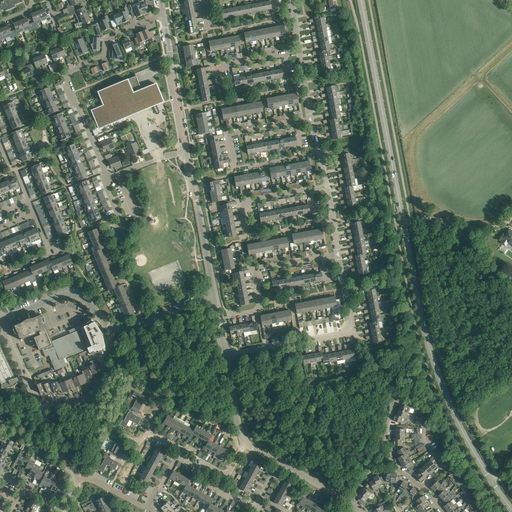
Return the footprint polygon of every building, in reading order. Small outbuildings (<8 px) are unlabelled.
[(1,7),(0,7),(0,10),(5,9),(6,11),(16,7),(15,5),(20,3),(19,0),(1,7)] [(69,11),(74,9),(73,6),(79,3),(77,0),(69,0),(67,1),(68,5),(67,5),(69,11)] [(192,3),(199,2),(198,0),(191,0),(192,0),(184,2),(185,8),(193,7),(193,6),(192,3)] [(334,0),(329,0),(324,1),(325,5),(328,5),(329,10),(336,8),(334,0)] [(140,5),(143,15),(149,12),(145,3),(144,1),(138,3),(140,5)] [(137,17),(143,15),(140,5),(134,8),(137,17)] [(200,8),(199,5),(193,6),(193,7),(185,8),(186,15),(194,13),(194,9),(200,8)] [(77,18),(87,14),(84,7),(75,11),(74,9),(69,11),(71,15),(75,14),(77,18)] [(129,13),(127,9),(127,7),(123,9),(124,12),(119,14),(123,23),(129,21),(126,14),(129,13)] [(52,20),(49,14),(46,15),(44,9),(38,12),(42,22),(46,20),(47,22),(52,20)] [(226,19),(229,19),(227,10),(221,11),(222,19),(226,18),(226,19)] [(201,14),(201,11),(194,13),(186,15),(187,21),(196,20),(195,19),(195,16),(201,14)] [(37,24),(42,22),(38,12),(31,15),(34,22),(32,23),(34,29),(39,27),(37,24)] [(123,23),(119,14),(114,16),(113,13),(110,15),(112,20),(115,20),(117,25),(123,23)] [(76,29),(82,27),(81,24),(89,21),(87,14),(77,18),(79,23),(74,25),(76,29)] [(104,20),(99,22),(103,31),(109,29),(107,22),(109,21),(107,15),(103,17),(104,20)] [(202,21),(202,18),(195,19),(196,20),(187,21),(189,28),(197,26),(197,25),(196,22),(202,21)] [(317,26),(325,24),(324,18),(316,19),(309,20),(310,23),(316,22),(317,25),(317,26)] [(34,29),(32,23),(29,24),(26,19),(20,21),(24,31),(29,29),(30,31),(34,29)] [(20,33),(24,31),(20,21),(13,24),(16,30),(13,31),(16,37),(20,35),(20,33)] [(204,27),(203,24),(197,25),(197,26),(189,28),(190,34),(198,33),(197,28),(204,27)] [(16,37),(13,31),(11,32),(8,26),(2,29),(6,39),(10,37),(11,39),(16,37)] [(150,42),(151,42),(155,40),(152,32),(149,34),(147,29),(141,32),(145,41),(148,39),(150,42)] [(142,42),(145,41),(141,32),(136,34),(137,38),(134,40),(137,47),(143,45),(142,42)] [(82,38),(75,42),(76,45),(79,44),(81,48),(78,49),(80,55),(88,52),(82,38)] [(100,38),(95,38),(93,38),(93,44),(90,45),(92,48),(94,53),(99,51),(100,51),(99,50),(100,38)] [(131,47),(130,43),(128,39),(127,39),(127,38),(124,39),(124,40),(121,41),(125,50),(131,47)] [(112,51),(112,59),(119,59),(119,56),(122,55),(117,43),(112,45),(114,50),(112,51)] [(56,50),(59,57),(60,60),(66,57),(63,51),(64,50),(63,50),(62,47),(56,50)] [(56,59),(59,57),(56,50),(50,52),(54,62),(57,61),(56,59)] [(319,51),(312,53),(313,56),(319,54),(320,58),(328,57),(330,56),(329,50),(327,51),(322,51),(319,52),(319,51)] [(48,64),(46,59),(44,54),(38,57),(42,65),(45,63),(45,66),(48,64)] [(39,66),(42,65),(38,57),(33,59),(37,69),(39,68),(39,66)] [(107,62),(91,69),(93,75),(98,72),(97,71),(103,68),(104,72),(110,69),(107,62)] [(322,71),(327,70),(331,70),(329,63),(321,65),(321,64),(315,65),(315,68),(322,67),(322,71)] [(36,77),(34,71),(31,64),(21,68),(22,72),(23,71),(26,78),(32,76),(33,78),(36,77)] [(205,71),(212,69),(211,66),(204,68),(205,68),(197,70),(198,76),(206,75),(206,74),(205,71)] [(213,76),(212,73),(206,74),(206,75),(198,76),(199,83),(207,81),(207,80),(206,77),(213,76)] [(103,105),(91,110),(99,129),(127,117),(126,113),(145,105),(147,109),(163,102),(156,84),(141,90),(140,87),(140,86),(136,76),(135,76),(98,92),(99,94),(103,105)] [(214,82),(213,79),(207,80),(207,81),(199,83),(200,89),(208,87),(208,83),(214,82)] [(215,88),(215,86),(215,85),(208,87),(200,89),(201,95),(209,94),(209,93),(209,90),(215,88)] [(328,94),(336,93),(335,86),(327,88),(326,87),(320,88),(321,91),(327,90),(328,93),(328,94)] [(40,97),(51,92),(49,87),(38,92),(40,97)] [(42,101),(53,97),(51,92),(40,97),(42,101)] [(216,95),(216,92),(209,93),(209,94),(201,95),(203,102),(211,100),(210,96),(216,95)] [(44,106),(55,101),(53,97),(42,101),(44,106)] [(5,111),(16,106),(14,101),(3,106),(5,111)] [(46,111),(57,106),(55,101),(44,106),(46,111)] [(7,115),(18,111),(16,106),(5,111),(7,115)] [(48,115),(59,111),(57,106),(46,111),(48,115)] [(9,120),(20,116),(18,111),(7,115),(9,120)] [(52,122),(64,118),(62,113),(51,117),(52,122)] [(11,125),(22,120),(20,116),(9,120),(11,125)] [(54,127),(65,122),(64,118),(52,122),(54,127)] [(22,120),(11,125),(13,130),(24,125),(22,120)] [(56,132),(67,127),(65,122),(54,127),(56,132)] [(58,136),(69,132),(67,127),(56,132),(58,136)] [(13,138),(24,134),(22,129),(11,134),(13,138)] [(333,140),(338,139),(341,138),(340,131),(332,133),(332,132),(325,133),(326,136),(332,135),(333,140)] [(60,141),(71,137),(69,132),(58,136),(60,141)] [(15,143),(26,139),(24,134),(13,138),(15,143)] [(218,138),(224,137),(224,134),(217,135),(217,136),(209,137),(211,144),(219,142),(218,142),(218,138)] [(17,148),(28,143),(26,139),(15,143),(17,148)] [(113,149),(114,148),(111,141),(110,142),(109,139),(101,142),(104,149),(107,148),(108,150),(109,150),(113,149)] [(225,144),(225,141),(218,142),(219,142),(211,144),(212,150),(220,149),(220,148),(219,145),(225,144)] [(19,152),(30,148),(28,143),(17,148),(19,152)] [(138,149),(136,144),(136,143),(132,145),(129,146),(130,147),(127,148),(130,155),(137,153),(136,150),(138,149)] [(65,153),(76,149),(74,144),(63,148),(65,153)] [(227,150),(226,147),(220,148),(220,149),(212,150),(213,157),(221,155),(220,151),(227,150)] [(21,157),(32,152),(30,148),(19,152),(21,157)] [(67,158),(78,153),(76,149),(65,153),(67,158)] [(32,152),(21,157),(23,162),(34,157),(32,152)] [(69,163),(80,158),(78,153),(67,158),(69,163)] [(228,156),(227,153),(221,155),(213,157),(214,163),(222,162),(222,161),(221,158),(228,156)] [(342,162),(350,160),(349,153),(341,155),(341,154),(335,156),(335,159),(342,157),(342,161),(342,162)] [(121,166),(119,162),(120,162),(119,159),(118,160),(116,157),(109,160),(112,167),(115,166),(115,168),(121,166)] [(71,167),(82,163),(80,158),(69,163),(71,167)] [(229,163),(229,160),(222,161),(222,162),(214,163),(215,170),(223,168),(223,164),(229,163)] [(32,172),(43,168),(41,163),(30,167),(32,172)] [(73,172),(84,167),(82,163),(71,167),(73,172)] [(75,176),(86,172),(84,167),(73,172),(75,176)] [(34,177),(45,172),(43,168),(32,172),(34,177)] [(36,181),(47,177),(45,172),(34,177),(36,181)] [(86,172),(75,176),(77,181),(88,177),(86,172)] [(38,186),(49,182),(47,177),(36,181),(38,186)] [(15,191),(20,189),(15,178),(10,180),(15,191)] [(10,193),(15,191),(10,180),(6,182),(10,193)] [(75,185),(77,190),(88,186),(94,183),(93,182),(90,183),(89,180),(75,185)] [(6,194),(10,193),(6,182),(1,183),(6,194)] [(40,191),(51,186),(49,182),(38,186),(40,191)] [(42,196),(53,191),(51,186),(40,191),(42,196)] [(79,195),(90,190),(88,186),(77,190),(79,195)] [(81,199),(92,195),(90,190),(79,195),(81,199)] [(45,203),(56,199),(54,194),(43,198),(45,203)] [(83,204),(94,200),(92,195),(81,199),(83,204)] [(356,205),(358,205),(357,198),(355,199),(347,200),(340,201),(341,204),(347,203),(348,207),(356,205)] [(47,208),(58,203),(56,199),(45,203),(47,208)] [(85,209),(96,204),(94,200),(83,204),(85,209)] [(231,206),(237,205),(236,201),(230,202),(230,204),(222,205),(223,212),(231,210),(231,209),(231,206)] [(49,212),(60,208),(58,203),(47,208),(49,212)] [(86,213),(97,209),(96,204),(85,209),(86,213)] [(51,217),(62,213),(60,208),(49,212),(51,217)] [(232,212),(238,211),(238,208),(231,209),(231,210),(223,212),(224,218),(232,216),(232,212)] [(88,218),(99,213),(97,209),(86,213),(88,218)] [(53,222),(64,217),(62,213),(51,217),(53,222)] [(88,218),(90,223),(101,218),(99,213),(88,218)] [(265,222),(267,222),(265,213),(259,214),(261,222),(264,221),(265,222)] [(239,218),(239,215),(232,216),(224,218),(226,224),(234,223),(234,222),(233,219),(239,218)] [(54,226),(65,222),(64,217),(53,222),(54,226)] [(241,224),(240,221),(234,222),(234,223),(226,224),(227,231),(235,229),(234,225),(241,224)] [(56,231),(67,226),(65,222),(54,226),(56,231)] [(56,231),(58,236),(69,231),(67,226),(56,231)] [(224,231),(225,238),(236,236),(235,232),(242,230),(241,227),(235,229),(227,231),(224,231)] [(36,241),(40,239),(36,228),(31,230),(36,241)] [(99,234),(98,232),(97,229),(87,233),(89,237),(99,234)] [(31,243),(36,241),(31,230),(26,232),(31,243)] [(511,231),(510,230),(501,244),(506,247),(509,243),(511,245),(511,231)] [(101,234),(100,233),(100,231),(98,232),(99,234),(89,237),(91,242),(101,238),(99,235),(101,234)] [(26,245),(31,243),(26,232),(22,234),(26,245)] [(22,247),(26,245),(22,234),(17,236),(22,247)] [(17,249),(22,247),(17,236),(13,238),(17,249)] [(12,251),(17,249),(13,238),(8,240),(12,251)] [(103,243),(102,242),(101,238),(91,242),(93,247),(103,243)] [(8,253),(12,251),(8,240),(3,242),(8,253)] [(355,242),(349,243),(350,246),(356,245),(357,248),(357,249),(365,247),(369,247),(368,240),(364,241),(356,242),(355,242)] [(105,244),(104,242),(104,241),(102,242),(103,243),(93,247),(95,251),(102,249),(105,248),(103,245),(105,244)] [(104,254),(103,252),(102,249),(95,251),(93,253),(95,258),(104,254)] [(106,254),(106,253),(105,252),(103,252),(104,254),(95,258),(96,262),(106,258),(104,255),(106,254)] [(69,254),(65,256),(65,254),(62,255),(62,257),(64,256),(68,266),(73,264),(69,254)] [(63,268),(68,266),(64,256),(62,257),(59,258),(63,268)] [(59,258),(56,260),(55,258),(52,259),(53,261),(54,260),(58,269),(63,268),(59,258)] [(108,263),(107,262),(106,258),(96,262),(98,267),(108,263)] [(49,260),(45,261),(45,259),(42,260),(42,262),(44,262),(48,271),(52,269),(50,262),(49,260)] [(53,271),(58,269),(54,260),(53,261),(50,262),(52,269),(53,271)] [(110,264),(109,262),(109,261),(107,262),(108,263),(98,267),(100,272),(110,268),(108,265),(110,264)] [(43,273),(48,271),(44,262),(42,262),(39,263),(43,273)] [(39,263),(36,265),(35,263),(32,264),(33,266),(34,265),(38,275),(43,273),(39,263)] [(34,276),(38,275),(34,265),(33,266),(30,267),(31,270),(34,276)] [(359,275),(364,274),(367,274),(366,267),(357,269),(357,268),(351,269),(351,272),(358,271),(359,275)] [(111,273),(111,271),(110,268),(100,272),(102,276),(111,273)] [(31,270),(28,271),(27,270),(24,271),(25,273),(26,272),(30,281),(35,279),(34,276),(31,270)] [(114,273),(113,272),(113,270),(111,271),(111,273),(102,276),(104,281),(113,277),(112,274),(114,273)] [(243,274),(250,273),(249,270),(243,271),(235,273),(236,279),(244,278),(244,277),(243,274)] [(25,283),(30,281),(26,272),(25,273),(21,274),(25,283)] [(21,274),(18,275),(17,273),(14,275),(15,276),(16,276),(20,285),(25,283),(21,274)] [(16,287),(20,285),(16,276),(15,276),(12,278),(16,287)] [(251,279),(250,276),(244,277),(244,278),(236,279),(237,286),(245,284),(244,280),(251,279)] [(12,278),(9,279),(8,277),(5,279),(6,280),(7,280),(11,289),(16,287),(12,278)] [(115,282),(115,281),(113,277),(104,281),(106,286),(115,282)] [(6,291),(11,289),(7,280),(6,280),(2,282),(6,291)] [(118,283),(117,281),(117,280),(115,281),(115,282),(106,286),(108,291),(113,289),(117,287),(116,284),(118,283)] [(252,285),(251,283),(251,282),(245,284),(237,286),(238,292),(246,291),(246,290),(246,287),(252,285)] [(124,289),(124,288),(122,285),(117,287),(113,289),(115,293),(124,289)] [(127,290),(126,289),(125,287),(124,288),(124,289),(115,293),(117,298),(126,294),(125,291),(127,290)] [(253,292),(253,289),(246,290),(246,291),(238,292),(239,299),(248,297),(247,296),(247,293),(253,292)] [(128,299),(128,297),(126,294),(117,298),(119,303),(128,299)] [(254,298),(254,295),(247,296),(248,297),(239,299),(241,305),(249,304),(248,299),(254,298)] [(131,300),(130,298),(129,297),(128,297),(128,299),(119,303),(121,307),(130,304),(129,300),(131,300)] [(132,308),(131,307),(130,304),(121,307),(123,312),(132,308)] [(134,309),(134,308),(133,306),(131,307),(132,308),(123,312),(125,317),(134,313),(133,310),(134,309)] [(381,321),(384,320),(383,314),(380,315),(371,316),(365,317),(366,320),(372,319),(373,323),(378,322),(381,321)] [(40,316),(33,318),(40,335),(46,333),(44,328),(45,328),(43,323),(45,322),(44,317),(40,318),(40,316)] [(255,322),(256,322),(254,316),(251,316),(253,323),(249,323),(250,331),(257,330),(255,322)] [(34,338),(40,335),(33,318),(30,320),(30,319),(26,320),(33,335),(34,338)] [(236,326),(235,319),(232,320),(233,326),(229,327),(231,335),(237,334),(236,326)] [(22,339),(33,335),(26,320),(24,322),(14,326),(12,327),(12,328),(12,330),(15,334),(17,334),(20,340),(22,339)] [(86,323),(87,325),(83,327),(86,333),(98,328),(94,322),(92,323),(91,320),(86,323)] [(45,357),(49,356),(55,371),(67,366),(64,359),(87,349),(89,353),(90,354),(93,356),(94,353),(94,352),(91,346),(89,339),(86,333),(83,327),(82,327),(82,329),(50,342),(45,345),(46,348),(42,349),(45,357)] [(100,331),(99,330),(98,328),(86,333),(89,339),(102,334),(101,331),(100,331)] [(35,344),(48,338),(46,333),(40,335),(34,338),(35,341),(35,344)] [(103,341),(102,337),(103,337),(102,334),(89,339),(91,346),(103,341)] [(373,343),(378,342),(381,341),(380,335),(372,336),(372,335),(366,337),(366,340),(373,338),(373,343)] [(46,348),(45,345),(50,342),(48,338),(35,344),(35,345),(37,347),(38,347),(39,351),(42,349),(46,348)] [(103,341),(91,346),(94,352),(97,351),(98,353),(104,351),(103,348),(105,348),(103,341)] [(355,349),(354,348),(353,343),(350,343),(352,350),(348,350),(347,351),(349,359),(352,358),(352,361),(356,360),(355,358),(355,357),(354,349),(355,349)] [(313,354),(309,355),(310,363),(311,366),(317,365),(316,362),(317,362),(315,354),(316,354),(314,347),(311,348),(313,354)] [(309,355),(308,348),(305,349),(306,355),(302,356),(304,364),(310,363),(309,355)] [(0,382),(1,385),(3,384),(3,386),(4,388),(9,388),(12,387),(14,386),(16,385),(17,383),(16,381),(18,381),(17,377),(12,379),(0,352),(0,382)] [(92,361),(86,363),(92,378),(94,377),(94,374),(97,373),(92,361)] [(89,379),(92,378),(87,367),(81,369),(82,371),(88,385),(89,384),(89,379)] [(85,387),(88,385),(82,371),(83,374),(79,376),(79,375),(77,376),(80,386),(84,384),(85,387)] [(77,387),(80,386),(77,376),(74,377),(74,378),(71,379),(76,392),(78,391),(77,387)] [(74,392),(76,392),(71,379),(67,381),(67,380),(64,381),(68,391),(71,389),(74,392)] [(65,392),(68,391),(64,381),(62,382),(62,383),(58,384),(57,382),(63,395),(65,395),(65,392)] [(45,394),(48,393),(43,382),(39,384),(36,385),(40,394),(44,392),(45,394)] [(55,393),(50,382),(46,384),(46,382),(43,383),(43,382),(48,393),(51,392),(52,394),(55,393)] [(61,396),(63,395),(57,382),(53,383),(51,384),(50,382),(55,393),(58,392),(61,396)] [(147,398),(143,396),(135,391),(132,395),(137,398),(131,409),(138,413),(145,400),(146,401),(147,398)] [(409,408),(413,409),(414,406),(405,403),(404,406),(401,405),(399,410),(408,413),(409,408)] [(141,418),(137,416),(132,413),(132,412),(129,410),(124,421),(122,420),(119,425),(125,428),(129,420),(138,425),(141,418)] [(407,415),(408,413),(399,410),(398,415),(403,417),(409,418),(409,416),(407,415)] [(403,417),(398,415),(396,414),(394,420),(401,423),(401,425),(403,425),(403,424),(404,424),(405,422),(406,420),(408,420),(408,419),(409,418),(403,417)] [(173,419),(172,418),(167,416),(163,423),(161,426),(163,427),(164,424),(168,426),(169,426),(173,419)] [(178,422),(173,419),(169,426),(168,426),(166,428),(168,429),(170,427),(173,429),(174,429),(178,422)] [(183,424),(178,422),(174,429),(173,429),(172,431),(173,432),(175,430),(178,431),(179,432),(183,424)] [(184,435),(189,427),(183,424),(179,432),(178,431),(177,434),(179,435),(180,432),(184,434),(184,435)] [(406,426),(403,426),(403,425),(401,425),(400,426),(398,426),(398,429),(396,429),(396,434),(407,434),(407,432),(408,432),(408,426),(406,426)] [(201,429),(196,426),(194,430),(192,434),(196,436),(197,437),(201,429)] [(194,430),(189,427),(184,435),(184,434),(182,437),(184,438),(185,435),(189,437),(190,438),(192,434),(194,430)] [(207,432),(206,432),(201,429),(197,437),(196,436),(195,439),(197,440),(198,437),(202,439),(203,440),(207,432)] [(212,435),(207,432),(203,440),(202,439),(200,442),(202,443),(203,440),(208,442),(208,443),(209,440),(212,435)] [(117,454),(120,448),(122,445),(123,445),(125,442),(112,436),(111,437),(110,440),(115,442),(110,451),(117,454)] [(214,443),(209,440),(208,443),(208,442),(205,447),(204,447),(203,450),(204,451),(206,448),(209,450),(210,451),(214,443)] [(2,445),(1,448),(8,452),(9,452),(9,451),(11,448),(14,449),(15,447),(12,446),(12,447),(3,442),(2,442),(1,444),(2,445)] [(220,446),(219,446),(214,443),(210,451),(209,450),(208,453),(210,454),(211,451),(215,453),(216,453),(220,446)] [(163,455),(165,450),(158,446),(155,452),(162,456),(162,457),(164,458),(165,456),(163,455)] [(221,456),(225,449),(220,446),(216,453),(215,453),(213,456),(215,457),(216,454),(220,456),(221,456)] [(8,452),(1,448),(0,447),(0,454),(5,457),(7,453),(11,455),(12,453),(9,451),(9,452),(8,452)] [(408,453),(409,452),(410,451),(409,449),(406,450),(404,447),(401,449),(397,452),(400,457),(406,454),(407,452),(408,453)] [(230,452),(226,449),(225,449),(221,456),(220,456),(218,459),(220,460),(222,457),(226,459),(230,452)] [(160,460),(162,457),(162,456),(155,452),(152,457),(159,461),(159,462),(161,463),(162,461),(160,460)] [(401,463),(409,457),(409,456),(411,455),(409,452),(408,453),(407,452),(406,454),(400,457),(398,458),(401,463)] [(25,456),(22,454),(20,453),(15,462),(20,465),(21,464),(25,456)] [(121,464),(114,460),(109,457),(110,456),(107,455),(101,466),(99,465),(97,469),(103,473),(107,465),(118,471),(121,464)] [(30,460),(30,459),(25,456),(21,464),(26,467),(30,460)] [(26,467),(25,468),(30,471),(31,471),(34,465),(34,464),(35,463),(36,460),(31,457),(30,459),(30,460),(26,467)] [(157,465),(159,462),(159,461),(152,457),(149,462),(156,466),(156,467),(159,469),(160,467),(157,465)] [(414,465),(412,462),(409,457),(401,463),(403,467),(406,466),(407,469),(407,468),(410,467),(414,465)] [(435,465),(438,463),(432,457),(430,459),(431,460),(427,464),(433,470),(437,467),(435,465)] [(6,464),(3,463),(0,461),(0,467),(3,469),(5,465),(8,467),(9,464),(6,463),(6,464)] [(154,470),(156,467),(156,466),(149,462),(146,467),(153,471),(153,472),(156,474),(157,472),(154,470)] [(259,470),(261,466),(254,462),(251,467),(258,471),(258,472),(260,474),(261,472),(259,470)] [(164,463),(160,471),(164,474),(168,466),(164,463)] [(34,476),(40,466),(34,464),(34,465),(31,471),(30,471),(29,473),(28,473),(27,476),(29,477),(30,474),(34,476)] [(429,474),(433,470),(427,464),(423,467),(429,474)] [(44,471),(39,468),(40,467),(40,466),(34,476),(34,477),(39,480),(44,471)] [(151,476),(153,472),(153,471),(146,467),(143,473),(151,477),(150,478),(153,479),(154,477),(151,476)] [(256,476),(258,472),(258,471),(251,467),(248,472),(255,476),(255,477),(258,479),(259,477),(256,476)] [(425,477),(429,474),(423,467),(419,471),(421,473),(421,472),(425,477)] [(181,471),(180,471),(179,470),(178,473),(173,471),(169,478),(175,481),(179,474),(181,471)] [(253,481),(255,477),(255,476),(248,472),(245,478),(252,482),(252,483),(255,484),(256,482),(253,481)] [(427,479),(425,477),(421,472),(421,473),(418,475),(416,473),(414,475),(416,477),(422,483),(427,479)] [(148,481),(150,478),(151,477),(143,473),(140,479),(150,484),(151,482),(148,481)] [(175,481),(174,484),(179,487),(181,484),(185,477),(186,474),(185,474),(184,473),(183,476),(179,474),(175,481)] [(392,482),(392,473),(387,473),(387,476),(382,476),(385,482),(386,482),(392,482)] [(398,474),(392,473),(392,482),(397,483),(397,484),(396,486),(398,487),(400,484),(401,477),(397,476),(398,474)] [(46,486),(50,477),(45,474),(40,484),(45,487),(46,486)] [(385,482),(382,476),(380,478),(378,475),(373,478),(374,480),(375,480),(378,486),(382,483),(383,485),(386,483),(385,482)] [(185,477),(181,484),(185,487),(187,484),(189,480),(190,480),(191,477),(190,476),(188,479),(185,477)] [(51,488),(55,480),(50,477),(46,486),(51,488)] [(250,486),(252,483),(252,482),(245,478),(242,483),(250,487),(249,488),(252,489),(253,488),(250,486)] [(290,490),(293,484),(285,480),(286,480),(283,478),(282,480),(285,481),(283,485),(282,486),(290,490)] [(438,481),(439,480),(436,478),(431,483),(434,485),(431,487),(435,491),(437,489),(441,485),(438,481)] [(261,489),(265,481),(260,479),(256,487),(261,489)] [(50,489),(52,490),(55,492),(53,494),(55,495),(57,493),(56,492),(61,483),(55,480),(51,488),(50,489)] [(379,488),(378,486),(375,480),(374,480),(370,482),(374,490),(379,488)] [(403,491),(407,486),(408,484),(403,481),(399,489),(403,491)] [(445,489),(447,488),(444,485),(446,483),(444,481),(442,483),(443,483),(441,485),(437,489),(441,494),(445,489)] [(247,491),(249,488),(250,487),(242,483),(239,488),(246,492),(246,493),(249,495),(250,493),(247,491)] [(283,485),(280,483),(279,485),(282,487),(280,490),(280,491),(287,495),(290,490),(282,486),(283,485)] [(192,487),(191,487),(187,484),(185,487),(182,492),(188,494),(192,487)] [(409,495),(412,490),(407,486),(403,491),(402,493),(400,495),(402,497),(404,494),(407,497),(409,495)] [(197,490),(195,489),(192,487),(188,494),(193,497),(197,490)] [(413,498),(418,495),(416,493),(418,490),(413,487),(412,490),(409,495),(413,498),(412,499),(414,502),(415,501),(413,498)] [(463,497),(469,492),(467,489),(466,488),(467,487),(466,487),(464,489),(461,492),(462,493),(461,494),(463,497)] [(361,492),(368,498),(371,494),(372,494),(374,492),(371,490),(370,492),(364,488),(361,492)] [(449,493),(451,491),(447,488),(445,489),(441,494),(439,496),(443,499),(449,493)] [(280,490),(277,489),(276,491),(279,492),(277,495),(277,496),(284,500),(287,495),(280,491),(280,490)] [(202,493),(200,491),(197,490),(193,497),(198,500),(202,493)] [(446,503),(455,495),(451,491),(449,493),(443,499),(446,503)] [(365,502),(368,498),(361,492),(358,497),(360,498),(358,501),(364,505),(366,503),(365,502)] [(208,496),(204,494),(202,493),(198,500),(203,503),(208,496)] [(277,496),(277,495),(274,494),(273,496),(276,497),(273,502),(281,506),(284,500),(277,496)] [(427,500),(424,495),(422,497),(420,494),(418,495),(413,498),(415,501),(414,502),(417,507),(419,505),(425,501),(425,502),(427,500)] [(213,499),(209,496),(208,496),(203,503),(209,506),(210,503),(212,500),(213,499)] [(308,499),(302,496),(298,503),(296,506),(298,507),(299,504),(303,506),(304,507),(308,499)] [(99,506),(106,503),(104,497),(96,500),(99,506)] [(313,502),(308,499),(304,507),(303,506),(301,509),(303,510),(305,507),(308,509),(309,510),(313,502)] [(36,510),(37,510),(39,505),(30,500),(27,506),(28,506),(38,511),(39,511),(36,510)] [(238,510),(241,504),(232,500),(230,506),(238,510)] [(308,509),(307,511),(306,511),(308,511),(310,510),(313,511),(314,511),(317,509),(318,505),(320,503),(314,500),(313,502),(309,510),(308,509)] [(287,501),(284,505),(289,510),(292,506),(287,501)] [(427,506),(425,502),(425,501),(419,505),(417,507),(415,507),(418,511),(419,511),(418,511),(423,511),(427,510),(425,507),(427,506)] [(447,511),(454,505),(451,501),(444,506),(447,511)] [(167,502),(160,508),(163,511),(164,511),(171,506),(167,502)] [(101,511),(109,508),(106,503),(99,506),(101,511)] [(218,504),(217,504),(216,503),(215,506),(210,503),(209,506),(206,511),(208,511),(213,511),(216,507),(218,504)] [(381,503),(374,507),(375,510),(373,511),(381,511),(383,511),(385,510),(385,509),(383,505),(382,506),(381,503)] [(457,509),(460,507),(457,503),(454,505),(447,511),(448,511),(453,511),(458,509),(457,509)]
